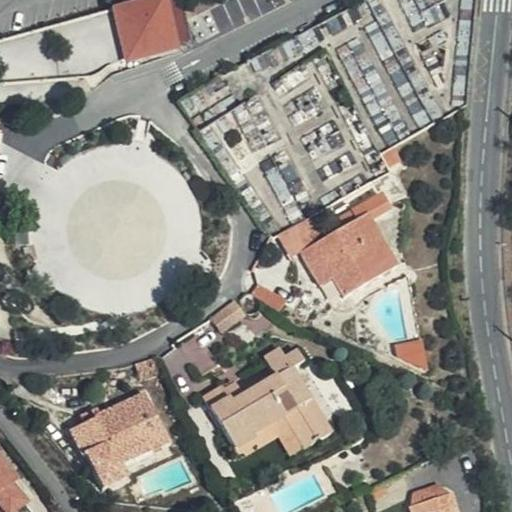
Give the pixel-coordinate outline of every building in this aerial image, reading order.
[(165,4),(123,15),(133,56),(176,46),(165,4)] [(39,236),(40,242),(41,248),(42,253),(44,258),(46,264),(49,269),(52,273),(55,278),(59,282),(62,286),(66,290),(71,294),(75,297),(80,300),(85,303),(90,305),(95,307),(101,308),(106,309),(112,310),(117,311),(123,311),(129,310),(134,310),(140,309),(145,307),(150,305),(156,303),(161,301),(165,298),(170,295),(174,291),(179,287),(182,283),(186,279),(189,274),(192,270),(195,265),(197,260),(199,254),(201,249),(202,244),(203,238),(203,231),(203,225),(203,218),(202,212),(200,206),(198,199),(195,194),(192,188),(189,182),(185,177),(181,172),(176,168),(171,163),(165,160),(160,156),(154,153),(148,151),(141,149),(135,148),(129,147),(122,147),(116,147),(109,147),(103,149),(96,150),(90,153),(84,155),(78,158),(73,162),(68,166),(63,170),(58,175),(54,180),(51,186),(48,192),(45,197),(43,204),(41,210),(40,216),(39,223),(39,229),(39,236)] [(327,265),(335,280),(345,298),(398,270),(366,215),(302,251),(313,273),(327,265)] [(307,218),(278,236),(289,255),(319,238),(307,218)] [(321,287),(335,280),(327,265),(313,273),(321,287)] [(220,327),(230,342),(256,325),(247,311),(220,327)] [(397,346),(398,357),(428,372),(422,341),(397,346)] [(226,389),(222,392),(248,443),(291,418),(310,447),(336,430),(282,345),(264,355),(275,373),(233,400),(226,389)] [(160,373),(153,359),(132,363),(139,378),(160,373)] [(125,478),(122,473),(111,451),(135,439),(143,454),(155,448),(170,440),(143,387),(67,427),(101,491),(125,478)] [(248,443),(222,392),(206,402),(236,450),(248,443)] [(111,451),(122,473),(158,454),(155,448),(143,454),(135,439),(111,451)] [(9,477),(14,473),(0,455),(0,507),(3,511),(16,511),(28,502),(14,484),(9,477)] [(19,479),(14,473),(9,477),(14,484),(19,479)] [(416,493),(420,508),(445,501),(440,486),(416,493)] [(445,501),(420,508),(414,510),(413,511),(453,511),(450,499),(445,501)]
